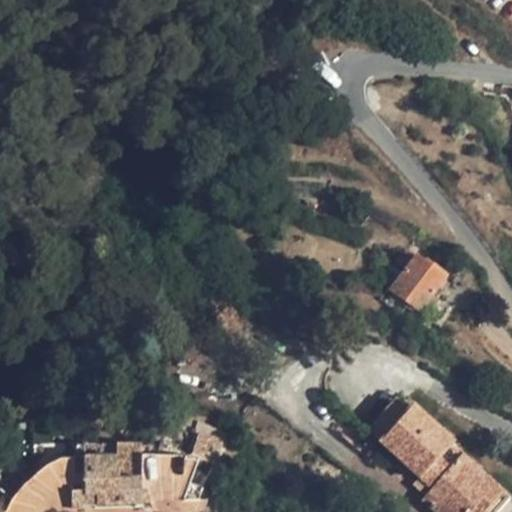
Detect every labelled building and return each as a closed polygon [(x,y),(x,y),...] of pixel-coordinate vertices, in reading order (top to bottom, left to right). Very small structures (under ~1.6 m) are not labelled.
[(446,279),(415,255),(391,288),(423,311),(446,279)] [(370,429),(422,480),(433,490),(426,497),(424,500),(437,511),(498,511),(510,498),(452,446),(455,443),(416,408),(412,412),(398,399),(370,429)] [(199,436),(193,457),(218,464),(224,444),(199,436)] [(98,505),(132,504),(139,503),(138,478),(118,479),(118,457),(87,458),(88,498),(98,497),(98,505)] [(417,487),(426,497),(433,490),(422,480),(417,487)] [(22,511),(48,511),(48,502),(22,504),(22,511)]
